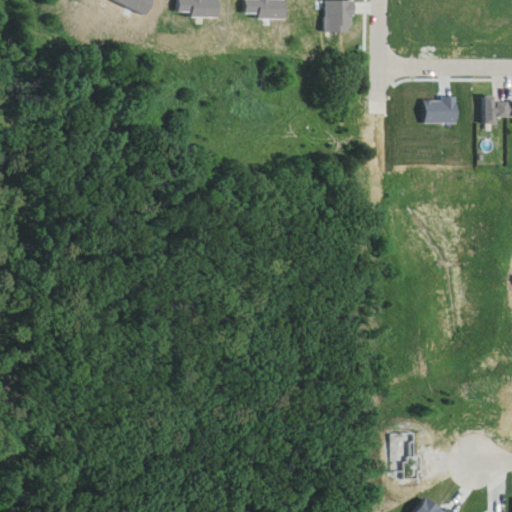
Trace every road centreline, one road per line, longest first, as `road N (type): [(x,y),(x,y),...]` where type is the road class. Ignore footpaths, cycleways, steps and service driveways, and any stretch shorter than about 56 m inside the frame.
road 1 (residential): [(376,65),(511,65)]
road 2 (residential): [(378,124),(374,0)]
